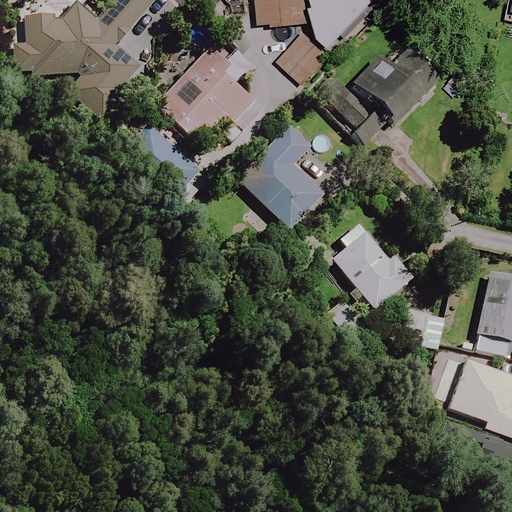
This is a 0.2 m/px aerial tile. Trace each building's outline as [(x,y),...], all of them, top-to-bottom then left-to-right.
[(80,0),(75,6),(27,5),(27,21),(13,20),(12,49),(12,79),(76,80),(62,95),(89,122),(98,130),(124,104),(115,95),(138,71),(113,46),(157,0),(104,0),(93,11),(82,0),(80,0)] [(246,0),(228,0),(235,19),(251,13),(246,0)] [(306,24),(303,0),(257,0),(260,29),(306,24)] [(375,0),(315,0),(317,8),(311,10),(317,37),(329,49),(375,0)] [(328,59),(303,36),(277,63),(301,87),(328,59)] [(380,68),(374,61),(347,89),(323,114),(361,151),(411,99),(414,102),(432,83),(398,50),(380,68)] [(231,56),(219,69),(203,55),(152,111),(193,148),(209,131),(228,148),(258,114),(230,89),(247,70),(231,56)] [(114,160),(162,208),(165,205),(176,216),(195,197),(184,186),(194,176),(145,128),(114,160)] [(306,151),(284,130),(233,185),(285,234),(319,198),(289,170),(306,151)] [(388,259),(392,255),(382,243),(372,251),(354,229),(336,244),(342,252),(327,264),(369,314),(408,283),(388,259)] [(511,347),(511,282),(486,276),(468,355),(501,362),(505,347),(511,348),(511,347)] [(343,304),(324,317),(345,345),(363,332),(343,304)] [(440,322),(405,314),(398,348),(432,356),(440,322)] [(453,393),(445,390),(441,401),(449,404),(446,414),(483,427),(480,434),(511,444),(511,413),(506,412),(511,395),(511,382),(451,360),(445,379),(457,383),(453,393)] [(511,452),(442,427),(432,455),(476,471),(475,476),(511,489),(511,452)]
